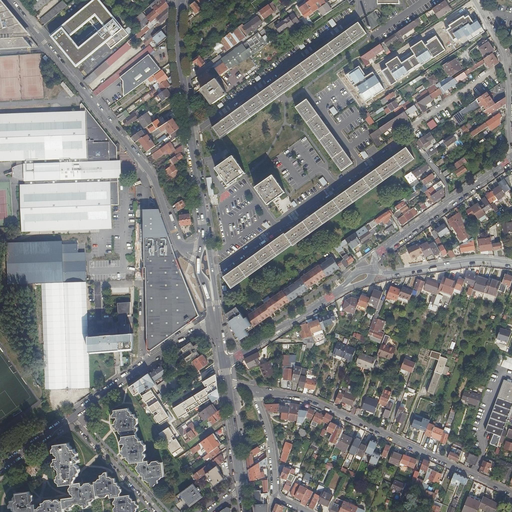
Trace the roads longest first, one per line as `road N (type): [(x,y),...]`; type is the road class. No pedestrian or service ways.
road 1 (residential): [(180,248),(155,182),(9,0)]
road 2 (residential): [(511,492),(308,398),(254,388)]
road 3 (unclassified): [(190,132),(355,16),(360,0)]
road 4 (residential): [(447,201),(405,129),(505,61)]
road 5 (unclassified): [(211,274),(366,165)]
road 6 (unclassified): [(70,416),(216,320)]
road 7 (residential): [(511,262),(370,272)]
road 8 (secondary): [(180,0),(190,132)]
road 9 (residential): [(70,416),(161,511)]
road 10 (residential): [(223,364),(329,296)]
